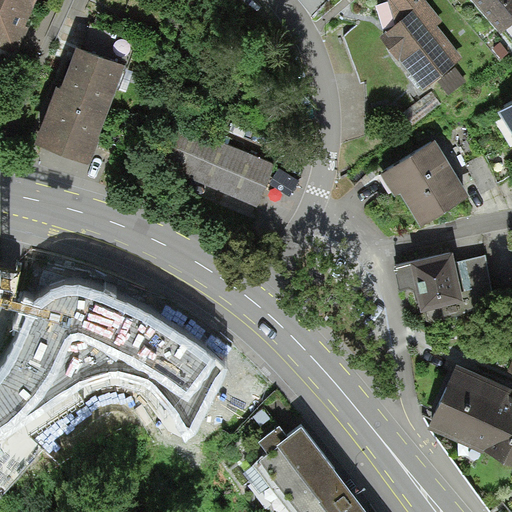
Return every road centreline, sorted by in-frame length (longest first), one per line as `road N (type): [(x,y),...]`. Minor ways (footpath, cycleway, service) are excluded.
road 1 (secondary): [(441,511),(307,353),(248,297)]
road 2 (secondary): [(248,297),(124,226),(21,196)]
road 3 (residential): [(311,213),(331,121),(308,32),(283,0)]
